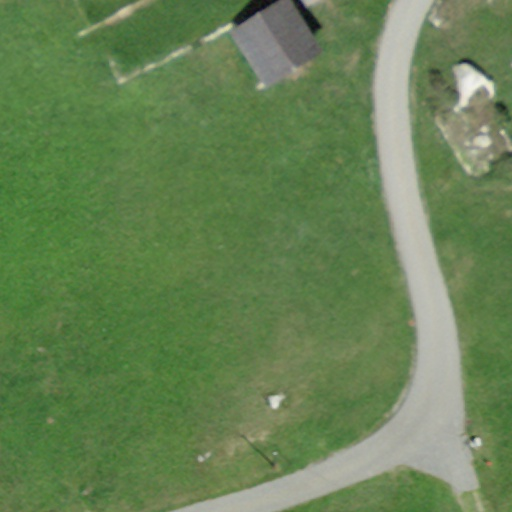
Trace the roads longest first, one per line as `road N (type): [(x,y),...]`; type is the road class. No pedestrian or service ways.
road 1 (residential): [(418,0),(391,80),(437,392),(432,438),(313,457),(134,511)]
road 2 (track): [(439,411),(475,451),(504,511)]
